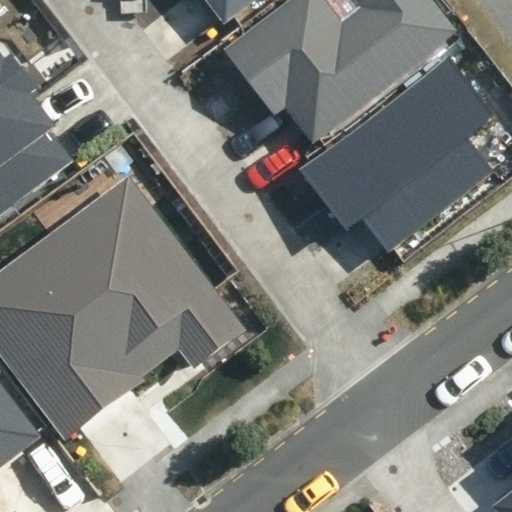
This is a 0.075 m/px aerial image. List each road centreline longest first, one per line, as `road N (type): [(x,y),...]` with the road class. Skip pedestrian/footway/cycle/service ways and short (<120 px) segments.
road 1 (residential): [(78,0),(384,402)]
road 2 (residential): [(511,305),(384,402)]
road 3 (residential): [(359,420),(238,511)]
